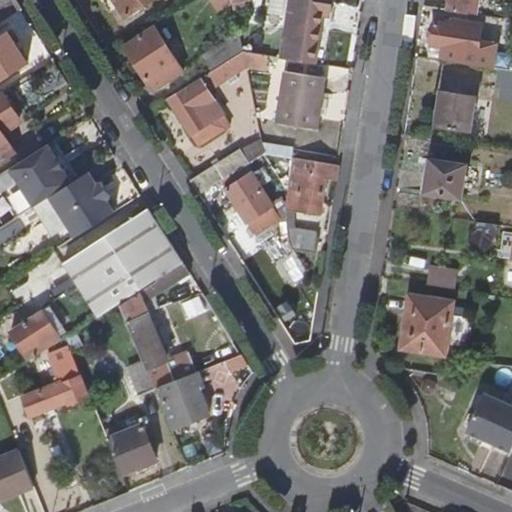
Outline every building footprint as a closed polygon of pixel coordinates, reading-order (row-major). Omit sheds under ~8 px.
[(0,21),(21,8),(16,0),(3,0),(0,2),(0,21)] [(110,0),(124,22),(157,0),(110,0)] [(230,0),(213,0),(212,1),(219,12),(231,5),(230,0)] [(293,0),(284,60),(317,65),(325,5),(330,5),(330,0),(293,0)] [(448,0),(447,12),(463,15),(465,0),(448,0)] [(465,0),(463,15),(472,16),(473,0),(465,0)] [(434,26),(432,46),(443,48),(442,62),(473,66),(474,54),(478,25),(452,22),(451,28),(434,26)] [(160,88),(184,72),(157,29),(128,49),(148,81),(153,78),(160,88)] [(0,76),(24,60),(7,33),(0,37),(0,76)] [(205,57),(214,72),(242,54),(239,41),(238,35),(205,57)] [(239,41),(242,54),(266,58),(270,58),(271,52),(257,50),(252,44),(249,40),(239,41)] [(432,46),(419,45),(417,58),(442,62),(443,48),(432,46)] [(214,72),(170,100),(200,147),(226,130),(223,123),(228,120),(210,91),(245,68),(242,54),(214,72)] [(242,54),(245,68),(263,70),(266,58),(242,54)] [(474,54),(473,66),(493,70),(508,72),(511,72),(511,61),(511,59),(495,57),(474,54)] [(318,132),(326,81),(284,74),(276,125),(318,132)] [(470,138),(477,87),(451,84),(449,94),(441,94),(436,133),(470,138)] [(18,123),(0,96),(0,160),(14,152),(2,134),(18,123)] [(240,151),(250,164),(264,155),(261,143),(240,151)] [(72,181),(48,144),(10,168),(35,205),(50,195),(72,181)] [(191,183),(200,197),(222,182),(246,167),(250,164),(240,151),(191,183)] [(325,181),(336,182),(339,166),(294,159),(287,209),(296,210),(298,210),(299,205),(320,208),(325,181)] [(462,199),(466,166),(430,161),(425,194),(462,199)] [(255,235),(279,219),(251,175),(246,167),(222,182),(228,191),(255,235)] [(0,174),(0,192),(16,218),(35,205),(10,168),(0,174)] [(97,183),(89,171),(72,181),(50,195),(77,236),(115,211),(106,198),(97,183)] [(102,180),(97,183),(106,198),(111,195),(102,180)] [(183,262),(149,208),(63,263),(98,317),(121,301),(183,262)] [(296,210),(287,209),(289,229),(297,231),(296,210)] [(279,219),(255,235),(266,251),(285,239),(282,225),(279,219)] [(220,227),(227,239),(233,235),(225,224),(220,227)] [(289,229),(290,245),(315,251),(318,234),(297,231),(289,229)] [(189,271),(183,262),(121,301),(128,318),(146,312),(159,307),(155,294),(189,271)] [(416,264),(413,284),(442,289),(444,269),(416,264)] [(183,302),(188,318),(209,311),(204,296),(183,302)] [(445,356),(453,303),(410,297),(403,350),(445,356)] [(11,334),(29,361),(62,339),(45,312),(11,334)] [(145,361),(157,389),(159,388),(198,372),(189,351),(165,360),(146,312),(128,318),(145,361)] [(77,330),(67,336),(73,350),(84,345),(77,330)] [(230,341),(226,331),(218,335),(222,345),(230,341)] [(89,397),(70,348),(50,357),(58,378),(43,384),(46,390),(25,398),(32,417),(68,402),(70,405),(89,397)] [(226,372),(248,363),(242,354),(222,363),(226,372)] [(139,397),(157,389),(145,361),(128,368),(139,397)] [(198,372),(159,388),(165,403),(205,388),(198,372)] [(465,431),(511,451),(511,450),(511,405),(483,392),(465,431)] [(143,421),(136,404),(102,420),(109,436),(143,421)] [(109,441),(122,475),(158,460),(144,427),(109,441)] [(9,499),(36,488),(22,451),(0,459),(0,496),(7,494),(9,499)]
